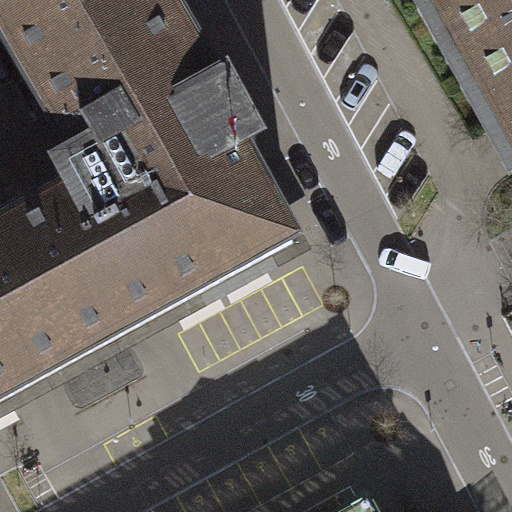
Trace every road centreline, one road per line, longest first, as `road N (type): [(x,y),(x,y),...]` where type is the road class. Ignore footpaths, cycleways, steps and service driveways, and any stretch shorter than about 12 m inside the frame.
road 1 (residential): [(421,332),(250,0)]
road 2 (residential): [(97,511),(421,332)]
road 3 (residential): [(421,332),(511,507)]
